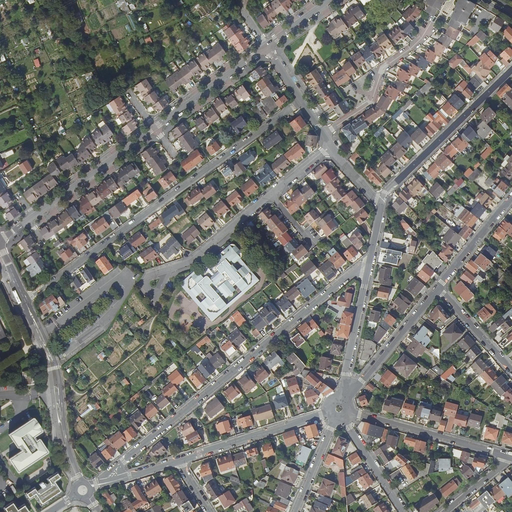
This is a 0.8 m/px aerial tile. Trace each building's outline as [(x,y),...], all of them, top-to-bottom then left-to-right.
[(276,0),(275,0),(270,3),(278,14),(282,11),(284,13),(286,11),(278,0),(277,0),(277,1),(276,0)] [(278,0),(286,11),(290,9),(288,7),(289,6),(293,4),(291,2),(289,0),(278,0)] [(426,0),(425,2),(428,4),(424,11),(434,16),(438,10),(439,10),(445,0),(447,1),(447,0),(426,0)] [(468,0),(467,0),(458,0),(455,6),(457,7),(451,17),(452,18),(448,24),(450,26),(458,30),(462,24),(465,25),(467,21),(469,18),(468,18),(476,5),(468,0)] [(264,10),(267,14),(272,21),(275,19),(273,17),(278,14),(270,3),(264,8),(265,9),(264,10)] [(405,13),(402,16),(403,17),(406,20),(408,21),(411,19),(412,20),(417,16),(415,14),(416,12),(418,14),(420,12),(421,9),(414,5),(413,7),(412,9),(410,8),(405,13)] [(405,13),(410,8),(412,9),(413,7),(409,5),(403,10),(405,13)] [(352,7),(349,9),(357,21),(359,19),(359,20),(365,16),(358,6),(353,9),(352,7)] [(347,13),(343,16),(348,23),(351,26),(358,21),(349,9),(346,11),(347,13)] [(262,14),(256,19),(264,29),(267,27),(266,26),(272,21),(267,14),(264,16),(262,14)] [(503,20),(497,16),(491,27),(501,33),(502,32),(508,26),(510,24),(503,20)] [(398,26),(399,27),(406,20),(403,17),(396,23),(398,26)] [(332,21),(340,33),(341,34),(348,28),(345,24),(342,19),(340,18),(338,20),(336,21),(335,19),(332,21)] [(399,27),(407,35),(410,33),(410,32),(414,28),(413,27),(408,21),(406,20),(399,27)] [(326,29),(334,39),(339,35),(339,34),(340,33),(332,21),(329,23),(330,26),(326,29)] [(229,36),(230,38),(241,30),(239,27),(237,28),(234,24),(224,32),(228,37),(229,36)] [(399,27),(398,26),(389,35),(396,43),(402,37),(403,39),(404,39),(407,35),(399,27)] [(445,35),(453,39),(455,40),(460,31),(458,30),(450,26),(445,35)] [(511,29),(508,26),(502,32),(511,42),(511,29)] [(230,40),(234,46),(244,39),(241,35),(243,33),(241,30),(230,38),(231,39),(230,40)] [(384,34),(376,40),(378,43),(383,50),(388,47),(388,48),(392,45),(384,34)] [(440,39),(438,42),(446,47),(447,48),(448,46),(453,39),(445,35),(444,34),(441,39),(440,39)] [(466,44),(472,50),(474,47),(472,45),(476,41),(477,42),(480,39),(477,37),(476,35),(466,44)] [(234,46),(239,53),(250,46),(248,43),(247,42),(249,40),(247,37),(234,46)] [(376,40),(368,46),(369,48),(378,43),(376,40)] [(432,51),(438,54),(441,56),(446,47),(438,42),(437,42),(432,51)] [(214,48),(212,49),(221,61),(224,59),(222,56),(226,53),(219,43),(213,47),(214,48)] [(378,43),(369,48),(376,58),(377,59),(380,57),(378,55),(384,51),(383,50),(378,43)] [(361,50),(359,52),(366,61),(368,64),(371,62),(371,61),(372,60),(373,61),(376,58),(369,48),(368,46),(366,47),(364,47),(361,49),(361,50)] [(504,57),(501,61),(506,66),(510,63),(507,60),(511,54),(511,50),(508,46),(500,54),(504,57)] [(210,49),(204,54),(211,63),(212,64),(216,61),(218,63),(221,61),(212,49),(211,50),(210,49)] [(424,58),(430,62),(432,63),(438,54),(432,51),(428,49),(426,53),(427,54),(424,58)] [(351,57),(358,67),(363,64),(362,63),(366,61),(359,52),(351,57)] [(204,53),(197,58),(201,64),(204,69),(206,70),(208,68),(207,66),(208,65),(211,63),(204,54),(204,53)] [(448,62),(453,68),(459,63),(468,71),(471,68),(470,67),(457,53),(448,62)] [(417,62),(416,65),(421,68),(425,71),(430,62),(424,58),(421,56),(419,59),(417,62)] [(483,61),(486,64),(487,64),(490,67),(495,63),(488,56),(482,61),(483,61)] [(194,60),(187,65),(194,75),(194,76),(197,74),(198,73),(200,75),(203,73),(201,71),(198,66),(194,60)] [(476,67),(473,70),(475,72),(483,81),(487,77),(486,76),(488,74),(487,73),(488,72),(489,73),(492,70),(486,64),(483,61),(482,61),(481,60),(475,66),(474,66),(476,67)] [(350,62),(343,67),(344,69),(349,76),(356,71),(350,62)] [(406,72),(412,75),(416,77),(421,68),(416,65),(412,63),(406,72)] [(180,71),(188,83),(191,81),(190,79),(194,75),(186,65),(180,69),(181,70),(180,71)] [(261,66),(250,73),(256,80),(262,76),(268,71),(266,68),(264,70),(263,69),(261,66)] [(399,72),(396,77),(397,78),(398,78),(407,84),(412,75),(406,72),(400,68),(398,71),(399,72)] [(315,69),(306,75),(309,79),(312,83),(314,82),(316,86),(323,82),(323,81),(315,69)] [(344,69),(332,77),(338,85),(339,85),(343,83),(343,82),(344,81),(345,82),(351,79),(349,76),(344,69)] [(172,76),(179,86),(184,83),(185,85),(188,83),(180,71),(179,72),(178,71),(172,76)] [(475,72),(465,81),(474,90),(484,81),(475,72)] [(258,85),(262,91),(272,83),(269,79),(271,77),(269,74),(268,75),(265,77),(263,78),(257,83),(259,84),(258,85)] [(167,81),(165,82),(174,94),(177,91),(175,89),(179,86),(172,76),(166,80),(167,81)] [(393,87),(400,91),(403,93),(408,84),(407,84),(398,78),(396,82),(393,87)] [(146,79),(135,86),(138,89),(139,89),(143,94),(150,90),(152,88),(146,79)] [(429,81),(419,90),(423,94),(431,85),(434,88),(435,87),(429,81)] [(315,87),(317,90),(316,91),(317,92),(318,91),(319,93),(318,94),(322,98),(324,97),(326,96),(329,93),(330,93),(323,82),(316,86),(315,87)] [(267,96),(268,97),(271,95),(280,89),(278,86),(275,88),(272,83),(262,91),(266,97),(267,96)] [(511,88),(507,83),(497,93),(511,109),(511,108),(511,88)] [(240,89),(234,93),(239,100),(242,98),(244,100),(250,96),(243,85),(240,88),(240,89)] [(384,94),(392,99),(395,100),(400,91),(393,87),(391,86),(387,91),(386,91),(384,94)] [(473,93),(468,87),(463,92),(468,98),(473,93)] [(150,90),(143,94),(147,100),(145,101),(148,104),(151,102),(154,100),(156,99),(158,97),(154,91),(152,92),(150,90)] [(228,96),(225,98),(226,100),(229,105),(232,109),(238,104),(237,102),(239,100),(234,93),(229,97),(228,96)] [(324,99),(326,102),(327,102),(329,104),(331,108),(332,108),(333,107),(339,103),(333,93),(325,98),(324,99)] [(448,100),(449,102),(452,104),(453,104),(458,109),(464,102),(458,96),(455,93),(448,100)] [(272,97),(279,107),(288,100),(284,96),(280,99),(276,94),(272,97)] [(380,101),(376,107),(383,112),(385,112),(392,99),(384,94),(381,99),(382,99),(381,101),(380,101)] [(268,97),(261,102),(265,106),(263,108),(266,112),(268,114),(274,108),(276,110),(279,107),(272,97),(271,95),(268,97)] [(120,96),(110,103),(117,114),(126,108),(122,100),(120,96)] [(216,106),(213,108),(218,116),(228,109),(227,107),(225,105),(223,102),(219,97),(216,99),(217,100),(216,101),(213,103),(216,106)] [(157,110),(159,112),(169,105),(164,98),(158,101),(151,106),(154,110),(156,108),(157,110)] [(442,106),(438,109),(439,110),(446,118),(456,108),(452,104),(449,102),(448,100),(447,99),(446,101),(447,102),(443,107),(442,106)] [(333,107),(335,110),(340,117),(349,112),(346,107),(342,101),(339,103),(333,107)] [(210,111),(204,115),(209,122),(212,120),(213,122),(219,118),(218,116),(213,108),(212,107),(209,110),(210,111)] [(365,113),(361,115),(368,126),(373,124),(371,122),(381,115),(380,114),(383,112),(375,107),(368,111),(369,112),(366,114),(365,113)] [(490,107),(480,117),(487,123),(496,114),(490,107)] [(126,108),(119,112),(121,115),(119,117),(123,123),(126,121),(131,118),(133,116),(131,113),(130,114),(126,108)] [(254,115),(259,121),(267,116),(261,108),(256,111),(257,113),(254,115)] [(401,108),(392,117),(394,119),(403,111),(401,108)] [(432,122),(438,128),(441,125),(440,125),(441,123),(439,121),(441,119),(446,125),(450,121),(446,118),(439,110),(433,116),(430,112),(426,116),(432,122)] [(197,118),(194,121),(201,131),(208,126),(206,124),(209,122),(204,115),(198,119),(197,118)] [(290,123),(297,132),(307,124),(300,115),(290,123)] [(354,120),(350,123),(351,124),(357,134),(368,126),(361,115),(358,118),(359,119),(355,121),(354,120)] [(242,116),(231,123),(238,133),(243,130),(242,128),(248,124),(242,116)] [(392,117),(384,124),(386,126),(385,127),(389,130),(392,126),(391,125),(395,121),(394,119),(392,117)] [(122,128),(128,135),(138,127),(136,124),(135,123),(136,122),(134,119),(133,120),(128,123),(122,128)] [(438,128),(432,122),(424,129),(431,136),(438,128)] [(99,130),(108,141),(111,139),(109,137),(113,134),(106,123),(100,128),(101,129),(99,130)] [(182,123),(172,130),(174,133),(175,134),(173,136),(175,139),(178,137),(183,133),(188,130),(182,123)] [(473,123),(470,126),(477,133),(480,130),(473,123)] [(357,134),(351,124),(346,128),(345,126),(341,128),(350,142),(355,139),(355,138),(358,136),(357,134)] [(383,126),(374,134),(377,138),(381,134),(380,133),(385,128),(383,126)] [(470,126),(461,135),(468,142),(477,133),(470,126)] [(420,128),(411,136),(418,144),(421,141),(422,142),(426,138),(425,137),(427,135),(420,128)] [(95,138),(98,143),(99,145),(102,142),(103,142),(105,143),(108,141),(99,130),(99,129),(92,134),(95,138)] [(500,138),(493,129),(484,138),(487,142),(493,136),(497,141),(500,138)] [(262,140),(263,142),(277,131),(276,130),(262,140)] [(179,144),(181,147),(193,139),(192,137),(193,137),(189,131),(184,134),(179,138),(182,142),(179,144)] [(277,131),(263,142),(268,149),(282,138),(277,131)] [(318,136),(307,134),(306,144),(310,145),(316,146),(318,136)] [(468,142),(461,135),(452,144),(461,153),(464,156),(468,152),(464,148),(468,144),(471,147),(472,146),(468,142)] [(84,145),(91,154),(94,151),(93,149),(94,149),(97,146),(96,145),(92,141),(92,140),(89,136),(82,142),(84,145)] [(186,148),(189,153),(199,146),(195,139),(194,140),(193,139),(181,147),(184,150),(186,148)] [(207,148),(212,154),(221,148),(220,147),(224,145),(219,139),(207,148)] [(399,142),(390,151),(397,158),(402,153),(403,154),(407,151),(399,142)] [(299,143),(284,155),(290,162),(295,158),(297,160),(300,158),(299,157),(306,151),(299,143)] [(481,156),(485,159),(493,150),(487,143),(485,145),(488,148),(481,156)] [(461,153),(452,144),(450,146),(453,149),(452,150),(448,146),(443,152),(450,159),(456,153),(459,155),(461,153)] [(77,154),(82,161),(88,156),(88,157),(91,155),(91,154),(84,145),(78,149),(79,151),(77,154)] [(141,154),(146,161),(156,154),(159,152),(157,149),(155,150),(154,149),(152,146),(141,154)] [(189,156),(190,157),(195,165),(204,159),(198,150),(189,156)] [(250,151),(239,158),(244,165),(245,166),(246,165),(256,158),(250,151)] [(390,151),(381,159),(382,160),(388,167),(397,158),(390,151)] [(356,152),(350,157),(354,161),(360,156),(356,152)] [(450,159),(443,152),(436,160),(437,161),(436,162),(441,168),(443,170),(449,164),(450,166),(453,164),(451,162),(452,161),(450,159)] [(72,153),(66,158),(73,167),(74,168),(77,166),(76,165),(82,161),(77,154),(74,156),(72,153)] [(151,166),(152,168),(164,159),(162,156),(160,158),(156,154),(146,161),(150,167),(151,166)] [(284,155),(270,167),(277,174),(280,172),(285,168),(284,167),(290,162),(284,155)] [(59,164),(63,169),(64,170),(68,167),(70,169),(73,167),(64,156),(63,157),(62,156),(56,160),(59,164)] [(190,157),(181,163),(186,171),(195,165),(190,157)] [(152,170),(157,176),(167,169),(164,164),(166,162),(164,159),(152,168),(153,169),(152,170)] [(372,168),(378,175),(381,173),(385,177),(392,171),(388,167),(382,160),(375,167),(374,166),(372,168)] [(28,161),(20,165),(26,174),(33,169),(28,161)] [(51,173),(56,180),(59,178),(57,175),(61,172),(60,171),(57,166),(54,162),(48,166),(49,167),(47,168),(51,173)] [(232,171),(237,177),(247,169),(245,166),(244,165),(243,166),(240,162),(234,166),(235,167),(232,169),(232,171)] [(441,168),(436,162),(427,171),(432,177),(441,168)] [(323,163),(311,173),(318,181),(322,178),(330,171),(323,163)] [(511,165),(509,163),(501,172),(510,179),(511,176),(511,165)] [(127,165),(124,167),(132,177),(140,171),(136,165),(133,167),(131,164),(128,166),(127,165)] [(266,170),(256,178),(263,187),(277,175),(277,174),(270,167),(268,164),(264,167),(266,170)] [(231,169),(228,165),(222,170),(226,176),(232,171),(232,169),(231,169)] [(120,176),(117,178),(122,186),(132,178),(132,177),(124,167),(124,166),(120,169),(121,170),(120,171),(117,173),(120,176)] [(372,168),(370,167),(365,172),(371,178),(371,177),(374,180),(378,184),(383,180),(378,175),(372,168)] [(441,168),(432,177),(434,179),(443,170),(441,168)] [(472,174),(468,177),(473,182),(482,173),(477,168),(476,168),(472,174)] [(330,171),(322,178),(328,185),(337,178),(333,174),(335,173),(332,169),(330,171)] [(171,172),(160,181),(165,188),(176,179),(171,172)] [(468,177),(467,176),(462,172),(460,175),(462,177),(458,182),(461,185),(468,177)] [(42,180),(47,186),(50,184),(52,187),(54,185),(55,186),(59,184),(56,180),(51,173),(42,180)] [(491,175),(488,178),(497,185),(500,181),(497,178),(496,179),(491,175)] [(104,181),(104,182),(112,192),(112,193),(122,186),(117,178),(114,180),(112,177),(109,179),(107,180),(107,179),(104,181)] [(328,185),(326,187),(332,195),(341,188),(341,187),(338,183),(339,182),(337,178),(328,185)] [(497,185),(488,178),(485,183),(495,191),(493,192),(497,196),(498,194),(500,197),(505,191),(498,186),(497,185)] [(240,188),(248,197),(252,193),(259,187),(252,179),(240,188)] [(412,183),(408,187),(411,190),(415,195),(424,187),(417,179),(413,182),(412,181),(411,182),(412,183)] [(33,187),(38,193),(40,191),(43,194),(46,192),(46,193),(50,190),(47,186),(42,180),(33,187)] [(503,181),(498,186),(505,191),(509,186),(506,184),(507,183),(505,181),(504,182),(503,181)] [(102,185),(96,189),(102,199),(112,192),(104,182),(101,184),(102,185)] [(445,190),(438,182),(429,191),(435,196),(438,193),(440,195),(445,190)] [(145,196),(146,197),(149,201),(157,195),(153,189),(149,184),(147,186),(149,188),(144,192),(146,195),(145,196)] [(201,191),(205,196),(207,199),(217,192),(211,184),(201,191)] [(305,188),(300,192),(307,200),(315,194),(310,187),(309,186),(305,189),(305,188)] [(24,193),(32,204),(35,201),(34,200),(37,198),(35,195),(38,193),(33,187),(24,193)] [(452,187),(447,192),(451,196),(456,191),(452,187)] [(201,191),(199,188),(195,190),(196,191),(193,193),(193,192),(187,197),(188,198),(191,204),(193,205),(205,196),(201,191)] [(341,188),(332,195),(339,202),(342,200),(346,196),(343,193),(344,192),(341,188)] [(86,195),(94,205),(102,199),(96,189),(90,194),(89,193),(86,195)] [(138,189),(123,200),(124,201),(127,205),(128,204),(127,203),(135,198),(136,199),(142,195),(138,189)] [(294,194),(290,197),(293,199),(299,207),(307,201),(307,200),(298,190),(295,193),(296,194),(295,195),(294,194)] [(415,195),(411,190),(408,192),(407,191),(405,193),(404,192),(400,195),(409,205),(415,200),(413,197),(415,195)] [(0,204),(2,206),(4,205),(6,207),(11,204),(13,202),(9,196),(10,196),(7,192),(6,193),(5,191),(1,193),(0,194),(0,204)] [(227,199),(232,206),(236,203),(238,202),(239,203),(244,199),(237,191),(227,199)] [(346,196),(342,200),(348,208),(351,206),(358,199),(355,195),(353,197),(350,193),(347,195),(346,196)] [(82,204),(79,206),(84,214),(94,206),(94,205),(86,195),(86,194),(83,196),(84,198),(82,199),(79,201),(82,204)] [(493,200),(486,194),(479,202),(486,208),(493,200)] [(409,206),(401,198),(398,201),(396,200),(395,201),(396,203),(393,206),(401,213),(405,209),(405,210),(409,206)] [(287,203),(283,205),(291,215),(300,208),(299,207),(293,199),(290,202),(288,203),(287,203)] [(358,199),(351,206),(357,213),(364,207),(362,204),(363,203),(359,199),(358,199)] [(123,200),(110,209),(115,217),(127,209),(122,203),(124,201),(123,200)] [(222,201),(213,209),(220,217),(223,214),(225,212),(226,213),(229,209),(230,209),(222,201)] [(476,208),(471,213),(478,219),(486,209),(479,203),(476,208)] [(12,206),(7,209),(6,210),(8,213),(6,215),(10,221),(20,214),(18,210),(17,211),(13,205),(12,206)] [(66,209),(66,210),(74,220),(74,221),(84,214),(79,206),(76,208),(74,205),(71,207),(70,208),(69,207),(66,209)] [(170,209),(161,216),(161,217),(159,218),(160,219),(162,222),(167,219),(166,217),(171,213),(173,216),(178,212),(174,206),(171,207),(170,209)] [(363,208),(354,216),(361,225),(365,222),(363,220),(365,219),(369,216),(363,208)] [(267,209),(259,215),(266,223),(267,222),(273,217),(267,209)] [(469,211),(466,209),(458,218),(462,221),(465,223),(471,228),(478,219),(471,213),(469,211)] [(63,218),(60,220),(64,226),(74,220),(66,210),(63,212),(64,213),(61,215),(63,218)] [(306,216),(305,217),(308,221),(311,225),(319,218),(313,210),(306,216)] [(104,218),(90,227),(94,232),(96,230),(98,234),(110,226),(107,222),(112,218),(107,211),(102,215),(104,218)] [(217,221),(209,211),(200,219),(207,228),(211,225),(213,222),(214,224),(217,221)] [(425,222),(426,224),(434,215),(432,212),(424,220),(426,221),(425,222)] [(319,218),(315,222),(317,225),(318,224),(319,226),(322,229),(331,221),(332,221),(328,216),(327,216),(325,214),(319,218)] [(458,218),(454,214),(450,219),(458,226),(462,221),(458,218)] [(266,223),(259,215),(256,218),(263,226),(266,223)] [(273,217),(267,222),(269,225),(266,227),(270,231),(272,230),(272,231),(273,230),(281,223),(277,218),(275,215),(273,217)] [(159,218),(149,226),(152,230),(162,223),(162,222),(160,219),(159,218)] [(48,223),(51,227),(55,233),(64,226),(60,220),(57,222),(55,219),(52,222),(51,220),(48,223)] [(471,228),(473,231),(481,221),(478,219),(471,228)] [(419,237),(404,220),(400,224),(407,231),(408,230),(415,237),(416,236),(418,238),(419,237)] [(331,221),(322,229),(326,233),(325,234),(327,237),(337,229),(331,221)] [(505,221),(500,227),(511,236),(511,224),(510,223),(509,224),(505,221)] [(273,230),(279,238),(286,232),(288,231),(286,228),(284,226),(285,225),(283,222),(281,223),(273,230)] [(463,230),(459,235),(462,237),(466,240),(473,231),(471,228),(465,223),(461,228),(463,230)] [(42,227),(39,229),(46,240),(55,233),(51,227),(48,229),(46,226),(43,228),(42,227)] [(200,233),(194,226),(181,237),(188,245),(192,241),(192,240),(194,239),(200,233)] [(507,233),(500,227),(495,232),(496,233),(493,235),(500,241),(502,238),(503,239),(507,233)] [(357,228),(347,235),(349,238),(359,231),(357,228)] [(451,229),(442,240),(443,241),(451,247),(457,241),(458,242),(462,237),(457,233),(451,229)] [(136,236),(129,241),(134,249),(146,240),(140,232),(136,235),(136,236)] [(279,238),(278,239),(284,247),(285,246),(290,242),(294,239),(295,238),(292,235),(291,236),(290,237),(288,235),(286,232),(279,238)] [(355,246),(358,250),(362,246),(363,244),(361,241),(364,239),(359,232),(349,240),(353,244),(355,246)] [(84,233),(78,237),(84,245),(87,243),(84,239),(87,237),(84,233)] [(30,234),(20,242),(26,251),(27,250),(29,249),(33,246),(31,244),(34,241),(32,239),(33,238),(30,234)] [(353,244),(349,240),(346,235),(343,238),(350,246),(353,244)] [(84,245),(78,237),(72,242),(75,246),(77,244),(80,248),(84,245)] [(181,245),(173,237),(165,244),(166,245),(159,251),(167,260),(174,254),(175,255),(178,253),(177,251),(175,249),(181,245)] [(290,242),(285,246),(291,254),(292,253),(300,247),(297,243),(294,239),(290,242)] [(421,241),(413,239),(411,248),(409,247),(408,252),(414,254),(421,241)] [(75,252),(67,240),(63,242),(65,245),(67,247),(64,249),(63,249),(58,252),(63,260),(65,259),(66,260),(73,254),(75,252)] [(118,252),(124,261),(136,252),(129,241),(126,244),(127,245),(121,249),(118,252)] [(451,247),(443,241),(439,245),(444,249),(439,256),(446,262),(450,257),(449,256),(454,250),(451,247)] [(492,243),(490,247),(499,254),(502,251),(492,243)] [(230,245),(214,259),(217,262),(211,268),(207,271),(201,275),(199,272),(197,273),(196,271),(192,275),(193,276),(189,280),(190,281),(189,281),(189,282),(188,282),(188,283),(188,284),(188,285),(188,286),(189,286),(189,287),(188,287),(192,292),(191,293),(194,297),(195,296),(196,297),(202,291),(203,290),(209,297),(207,298),(201,303),(203,304),(202,305),(205,309),(206,308),(209,312),(210,311),(211,312),(212,313),(213,313),(214,313),(215,313),(215,312),(216,312),(217,311),(218,313),(222,309),(223,310),(226,307),(226,306),(227,304),(221,297),(223,295),(226,298),(229,295),(230,295),(230,296),(231,296),(232,296),(232,295),(233,295),(233,294),(233,293),(232,293),(236,290),(233,287),(236,284),(242,291),(243,290),(244,291),(248,288),(247,287),(251,283),(250,282),(251,282),(251,281),(252,280),(252,279),(252,278),(251,277),(251,276),(252,275),(248,271),(250,270),(246,266),(245,267),(244,266),(237,272),(232,266),(239,259),(241,258),(241,257),(242,257),(242,256),(243,255),(243,254),(242,254),(242,253),(240,250),(236,246),(235,245),(234,244),(233,244),(232,244),(231,244),(230,245)] [(300,247),(292,253),(297,259),(298,260),(298,261),(308,253),(302,245),(300,247)] [(497,253),(490,247),(483,255),(490,261),(497,253)] [(158,256),(151,248),(139,256),(145,264),(150,260),(153,258),(154,259),(158,256)] [(352,248),(345,254),(350,261),(358,255),(352,248)] [(29,253),(28,253),(30,256),(28,258),(32,264),(41,258),(42,257),(40,254),(39,254),(35,249),(34,249),(29,253)] [(333,257),(329,260),(334,266),(336,269),(337,270),(346,263),(334,249),(329,253),(333,257)] [(395,254),(385,252),(383,262),(393,264),(395,254)] [(440,259),(433,252),(430,256),(429,255),(422,262),(426,266),(433,271),(437,267),(438,269),(443,262),(440,259)] [(483,255),(482,254),(475,263),(480,267),(484,271),(491,262),(490,261),(483,255)] [(101,269),(105,275),(113,269),(104,257),(96,263),(99,267),(101,269)] [(32,264),(26,269),(29,272),(28,273),(31,278),(38,274),(39,273),(38,272),(42,270),(43,271),(46,269),(43,264),(44,263),(41,258),(32,264)] [(334,266),(329,260),(328,258),(322,263),(324,266),(323,267),(320,269),(329,281),(336,275),(333,271),(330,268),(334,266)] [(475,263),(472,260),(466,266),(474,273),(480,267),(475,263)] [(308,264),(315,273),(319,270),(311,261),(308,264)] [(308,264),(300,270),(307,279),(308,280),(312,284),(319,278),(315,273),(308,264)] [(433,271),(426,266),(418,276),(427,283),(431,278),(433,279),(437,274),(433,271)] [(381,281),(380,284),(390,287),(391,281),(388,280),(391,270),(382,268),(381,271),(380,273),(379,280),(381,281)] [(94,279),(87,269),(81,273),(89,283),(94,279)] [(476,278),(467,270),(461,277),(465,281),(464,282),(469,286),(476,278)] [(504,273),(497,281),(503,286),(504,285),(510,278),(504,273)] [(76,277),(72,280),(78,289),(82,286),(76,277)] [(308,280),(307,279),(296,287),(301,293),(305,298),(316,289),(312,284),(308,280)] [(425,286),(416,279),(407,290),(416,297),(425,286)] [(474,295),(462,281),(454,289),(467,302),(474,295)] [(81,293),(74,282),(70,285),(75,291),(76,290),(79,295),(81,293)] [(301,293),(296,287),(285,296),(288,300),(290,303),(301,293)] [(390,290),(380,288),(378,295),(384,297),(384,298),(388,299),(390,290)] [(339,299),(337,306),(349,309),(350,305),(351,302),(352,295),(346,293),(345,297),(344,297),(343,297),(343,299),(341,298),(339,299)] [(406,299),(401,295),(395,303),(400,307),(398,310),(402,314),(411,304),(407,300),(406,299)] [(52,308),(55,312),(66,305),(60,297),(56,300),(53,296),(40,305),(44,314),(52,308)] [(290,303),(287,306),(285,307),(283,306),(281,308),(283,309),(282,310),(285,314),(290,310),(289,310),(293,306),(290,303)] [(489,303),(477,313),(485,322),(496,311),(489,303)] [(281,313),(273,304),(270,306),(259,314),(268,325),(278,316),(281,313)] [(438,307),(428,319),(434,323),(440,317),(446,323),(450,318),(440,307),(438,307)] [(506,321),(506,322),(511,316),(511,309),(490,329),(493,332),(506,321)] [(372,341),(377,345),(396,321),(392,317),(393,315),(387,310),(372,341)] [(380,313),(372,311),(370,322),(377,324),(378,323),(380,313)] [(341,325),(351,327),(353,315),(343,313),(341,325)] [(241,316),(234,321),(239,327),(246,321),(241,316)] [(506,322),(501,326),(504,329),(506,332),(511,326),(511,320),(510,318),(506,322)] [(306,323),(299,329),(305,336),(312,331),(313,332),(316,329),(310,322),(307,325),(306,323)] [(344,338),(348,339),(351,327),(341,325),(338,339),(340,340),(343,341),(344,338)] [(440,333),(440,338),(444,334),(452,343),(463,334),(455,325),(448,330),(446,327),(440,333)] [(424,327),(415,338),(417,340),(425,347),(426,347),(431,341),(430,338),(433,334),(424,327)] [(239,330),(228,339),(230,342),(236,349),(241,345),(240,343),(246,338),(239,330)] [(261,334),(257,330),(252,333),(257,338),(261,334)] [(306,342),(299,334),(291,341),(298,349),(306,342)] [(207,336),(196,345),(199,349),(207,343),(208,344),(211,341),(207,336)] [(468,336),(461,342),(469,350),(475,344),(468,336)] [(338,339),(335,339),(331,354),(336,355),(336,354),(341,355),(343,346),(342,345),(343,341),(340,340),(338,339)] [(372,341),(366,340),(361,360),(368,361),(370,355),(372,356),(373,351),(375,351),(377,345),(372,341)] [(408,349),(407,350),(417,358),(421,354),(426,347),(425,347),(417,340),(413,345),(411,343),(407,348),(408,349)] [(236,349),(230,342),(221,349),(229,359),(238,351),(236,349)] [(475,346),(467,353),(474,361),(482,353),(475,346)] [(264,362),(270,370),(282,360),(275,352),(272,354),(272,355),(270,357),(269,356),(266,359),(267,360),(264,362)] [(306,367),(295,353),(288,359),(292,364),(294,362),(299,368),(298,370),(293,373),(296,377),(302,372),(306,367)] [(218,354),(209,361),(210,362),(216,370),(225,362),(218,354)] [(417,365),(404,355),(394,367),(407,378),(417,365)] [(333,360),(323,357),(320,370),(330,372),(333,360)] [(480,358),(471,367),(474,370),(473,371),(476,374),(477,373),(479,377),(480,376),(490,368),(490,367),(486,364),(486,365),(485,365),(483,363),(483,362),(480,358)] [(209,366),(201,372),(207,379),(215,373),(209,366)] [(432,370),(440,377),(440,369),(437,366),(432,370)] [(453,366),(440,377),(441,377),(444,379),(451,384),(456,380),(452,375),(457,370),(453,366)] [(256,373),(252,376),(259,384),(270,376),(262,367),(258,370),(258,371),(259,372),(257,373),(256,373)] [(490,368),(480,376),(489,386),(490,386),(499,378),(490,368)] [(380,380),(389,387),(398,376),(389,369),(380,380)] [(426,375),(431,380),(440,377),(432,370),(431,369),(426,375)] [(206,381),(197,370),(194,372),(195,375),(190,379),(198,388),(206,381)] [(321,378),(322,374),(303,370),(301,375),(325,397),(326,396),(327,395),(328,394),(329,393),(330,393),(331,393),(331,392),(332,392),(333,392),(334,392),(335,390),(328,383),(327,385),(325,383),(323,384),(314,376),(314,375),(321,378)] [(38,384),(38,378),(31,378),(30,371),(22,372),(23,385),(31,384),(38,384)] [(177,372),(168,379),(172,383),(175,387),(184,380),(177,372)] [(499,378),(490,386),(501,397),(502,396),(503,395),(510,389),(505,383),(507,381),(502,375),(499,378)] [(248,376),(239,383),(246,393),(256,385),(248,376)] [(440,423),(441,422),(441,420),(442,418),(444,412),(438,411),(440,403),(446,404),(451,384),(444,379),(441,377),(429,420),(440,423)] [(122,381),(125,386),(130,383),(126,378),(122,381)] [(301,392),(296,378),(287,381),(286,380),(283,381),(282,382),(284,387),(288,386),(291,395),(301,392)] [(152,381),(141,390),(143,393),(154,384),(152,381)] [(175,387),(172,383),(161,392),(163,395),(167,399),(178,390),(175,387)] [(366,389),(374,391),(376,385),(368,383),(366,389)] [(224,394),(235,385),(234,384),(223,393),(224,394)] [(241,393),(235,385),(224,394),(231,402),(241,393)] [(469,389),(465,393),(474,398),(478,395),(477,393),(479,392),(475,387),(470,391),(469,389)] [(503,395),(502,396),(505,399),(504,400),(507,403),(510,401),(511,403),(511,390),(511,388),(510,389),(503,395)] [(148,391),(144,394),(149,400),(153,397),(148,391)] [(305,396),(307,401),(317,397),(316,392),(314,393),(313,392),(311,393),(311,394),(305,396)] [(241,393),(235,398),(237,401),(244,396),(241,393)] [(167,399),(163,395),(154,402),(161,410),(170,403),(167,399)] [(365,396),(360,398),(362,406),(368,404),(365,396)] [(289,407),(286,397),(281,398),(274,401),(277,411),(289,407)] [(386,401),(384,410),(398,414),(402,402),(393,399),(392,401),(389,400),(389,402),(386,401)] [(224,408),(218,400),(212,404),(213,405),(211,407),(210,405),(204,410),(211,419),(224,408)] [(405,401),(402,413),(413,416),(415,407),(407,404),(407,402),(405,401)] [(159,412),(152,404),(143,412),(149,420),(159,412)] [(453,424),(453,425),(454,424),(454,422),(459,406),(455,404),(450,421),(449,421),(449,423),(453,424)] [(274,417),(270,405),(256,410),(255,409),(252,410),(255,422),(259,420),(259,421),(265,419),(268,418),(268,419),(274,417)] [(419,407),(416,417),(425,419),(427,409),(419,407)] [(119,409),(114,413),(115,416),(118,419),(124,414),(119,409)] [(147,419),(140,411),(129,420),(137,430),(141,426),(140,425),(147,419)] [(505,418),(498,413),(495,421),(499,422),(498,428),(502,429),(505,420),(505,418)] [(454,422),(454,424),(457,425),(462,426),(466,427),(468,417),(456,414),(454,422)] [(470,418),(468,425),(479,429),(482,417),(471,414),(470,418)] [(250,417),(237,421),(239,426),(243,425),(244,428),(253,425),(250,417)] [(41,429),(42,429),(35,419),(34,419),(33,418),(8,434),(17,447),(19,446),(22,450),(9,459),(17,472),(47,452),(39,439),(36,441),(33,437),(42,431),(41,429)] [(438,430),(444,432),(447,422),(441,420),(441,422),(440,423),(438,430)] [(234,429),(231,421),(228,422),(228,421),(217,425),(218,429),(219,429),(221,434),(231,431),(231,430),(234,429)] [(180,428),(185,438),(186,437),(195,432),(190,423),(180,428)] [(371,425),(365,423),(362,434),(370,447),(373,437),(380,439),(383,428),(371,425)] [(316,425),(306,428),(309,439),(319,436),(316,425)] [(486,433),(484,437),(496,441),(499,431),(485,427),(484,432),(486,433)] [(131,428),(123,435),(129,442),(137,435),(131,428)] [(297,436),(295,430),(283,434),(287,446),(299,442),(297,436)] [(195,432),(186,437),(190,444),(197,440),(198,441),(201,439),(197,431),(195,432)] [(127,441),(120,432),(109,441),(113,446),(115,447),(116,449),(123,443),(124,444),(127,441)] [(511,434),(505,432),(502,442),(511,445),(511,434)] [(398,438),(389,435),(386,444),(391,448),(393,449),(394,450),(398,438)] [(346,440),(339,438),(338,438),(339,438),(332,453),(333,454),(333,453),(343,457),(348,444),(345,443),(346,440)] [(415,447),(417,441),(406,438),(404,443),(410,444),(410,446),(415,447)] [(112,449),(115,447),(113,446),(109,441),(109,440),(108,439),(104,442),(109,448),(102,453),(108,460),(116,454),(112,449)] [(426,443),(417,441),(415,447),(414,451),(425,454),(426,450),(424,449),(425,448),(426,443)] [(167,451),(160,443),(151,451),(151,452),(149,454),(153,458),(155,456),(156,457),(160,454),(162,456),(167,451)] [(263,447),(266,457),(274,454),(271,443),(265,445),(266,446),(263,447)] [(391,448),(386,444),(374,452),(377,457),(381,454),(383,456),(381,457),(384,461),(385,460),(388,463),(392,460),(388,453),(386,451),(391,448)] [(311,450),(303,446),(295,465),(284,460),(280,463),(287,466),(299,472),(300,472),(302,468),(303,468),(305,463),(311,450)] [(251,451),(244,453),(246,460),(249,458),(249,457),(259,454),(257,449),(253,450),(253,451),(252,452),(251,451)] [(462,452),(453,449),(453,456),(460,458),(462,452)] [(462,452),(460,458),(460,459),(462,460),(472,465),(473,459),(468,457),(469,454),(462,452)] [(244,453),(232,457),(235,466),(247,462),(246,460),(244,453)] [(356,453),(349,458),(353,465),(361,460),(356,453)] [(90,463),(96,470),(104,463),(96,454),(89,461),(90,463)] [(405,458),(399,454),(395,459),(405,466),(411,462),(407,460),(406,459),(405,458)] [(343,460),(329,455),(326,464),(330,466),(332,462),(342,466),(342,467),(344,468),(343,460)] [(232,457),(231,456),(217,460),(221,472),(235,468),(235,466),(232,457)] [(477,466),(483,468),(485,460),(474,457),(472,465),(473,466),(474,468),(475,468),(477,466)] [(439,459),(439,472),(453,469),(453,468),(450,468),(450,465),(451,465),(451,461),(450,461),(450,459),(439,459)] [(465,466),(459,470),(466,479),(474,473),(476,470),(475,469),(475,468),(474,468),(473,466),(472,465),(462,460),(462,461),(465,466)] [(203,477),(205,483),(213,478),(212,476),(213,475),(213,474),(212,475),(208,464),(200,467),(201,471),(200,472),(202,477),(203,477)] [(427,475),(430,465),(424,464),(422,470),(427,475)] [(403,469),(402,468),(389,476),(392,481),(406,473),(411,481),(417,477),(409,465),(403,469)] [(299,472),(287,466),(281,479),(287,481),(287,482),(288,483),(289,482),(294,484),(299,472)] [(345,478),(345,488),(362,477),(367,474),(361,466),(350,473),(352,476),(350,477),(345,478)] [(421,478),(427,475),(415,466),(414,467),(421,478)] [(453,469),(439,472),(440,478),(453,475),(453,469)] [(33,496),(40,506),(61,491),(55,481),(61,477),(57,472),(46,479),(49,483),(51,486),(39,494),(37,491),(34,487),(24,494),(28,499),(33,496)] [(362,477),(358,480),(365,489),(373,483),(367,474),(362,477)] [(172,476),(164,480),(172,492),(179,488),(179,487),(180,486),(178,482),(176,483),(172,476)] [(231,476),(230,480),(234,488),(240,484),(239,479),(231,476)] [(255,486),(263,489),(268,477),(266,476),(255,486)] [(498,485),(506,494),(508,497),(511,493),(511,482),(508,477),(503,482),(502,481),(498,485)] [(456,478),(441,491),(446,496),(461,484),(456,478)] [(334,483),(324,479),(321,487),(323,487),(319,495),(326,498),(328,498),(332,489),(334,483)] [(162,490),(156,481),(152,483),(153,484),(150,486),(150,485),(144,489),(149,498),(162,490)] [(148,502),(142,493),(134,482),(129,485),(139,500),(133,504),(136,509),(148,502)] [(210,493),(214,499),(221,495),(220,493),(221,492),(219,490),(218,490),(213,482),(206,486),(208,490),(210,493)] [(281,482),(276,495),(282,498),(285,499),(288,492),(289,493),(291,487),(281,482)] [(37,491),(39,494),(51,486),(49,483),(46,485),(41,488),(37,491)] [(489,493),(494,499),(495,501),(496,502),(506,494),(498,485),(498,484),(494,487),(495,488),(489,493)] [(181,490),(174,495),(181,505),(188,501),(181,490)] [(229,491),(219,497),(220,499),(221,501),(221,500),(226,508),(235,502),(229,491)] [(435,504),(439,502),(435,495),(432,491),(428,494),(429,496),(426,499),(425,498),(425,499),(422,501),(421,500),(422,501),(418,504),(417,503),(418,504),(414,506),(413,505),(413,506),(415,509),(415,510),(416,510),(416,511),(425,511),(427,511),(428,511),(431,508),(432,509),(432,508),(435,506),(436,507),(436,506),(435,504)] [(487,491),(480,497),(488,507),(495,501),(494,499),(489,493),(487,491)] [(370,492),(361,497),(369,509),(376,504),(373,499),(372,499),(371,497),(372,496),(370,492)] [(318,494),(316,493),(314,498),(318,499),(319,500),(318,502),(317,502),(314,507),(324,511),(325,511),(327,506),(329,507),(331,503),(330,503),(331,500),(329,499),(328,498),(326,498),(318,494)] [(350,494),(346,497),(347,506),(355,501),(350,494)] [(250,496),(233,507),(236,511),(244,506),(246,508),(248,511),(253,510),(248,502),(253,500),(253,495),(250,496)] [(480,497),(477,499),(478,500),(483,506),(486,509),(488,507),(480,497)] [(260,500),(259,502),(269,507),(279,511),(279,510),(284,511),(289,501),(285,499),(282,498),(280,504),(273,501),(271,505),(260,500)] [(135,511),(136,511),(129,500),(124,503),(128,510),(124,511),(135,511)] [(30,511),(24,504),(17,508),(13,501),(3,508),(5,511),(30,511)] [(189,501),(182,506),(185,511),(189,511),(194,509),(189,501)] [(479,504),(476,501),(473,503),(472,502),(471,503),(472,504),(469,506),(473,511),(481,511),(479,508),(481,507),(479,504)] [(162,511),(159,507),(162,505),(160,503),(152,508),(154,511),(162,511)]
